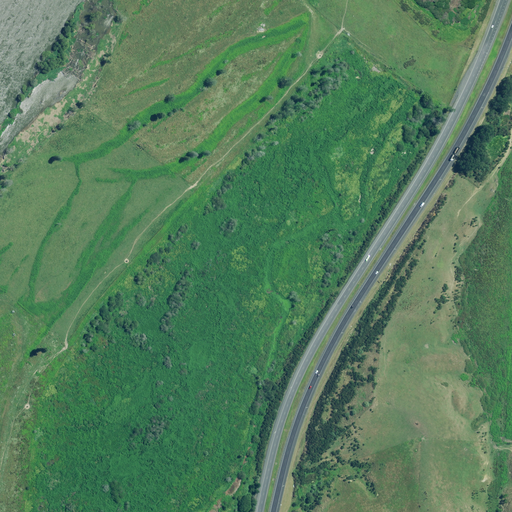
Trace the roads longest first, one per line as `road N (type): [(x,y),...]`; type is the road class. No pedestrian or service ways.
road 1 (trunk): [(256,511),(281,411),(306,356),(451,116),(502,0)]
road 2 (trunk): [(511,23),(474,111),(326,348),(296,418),(271,511)]
